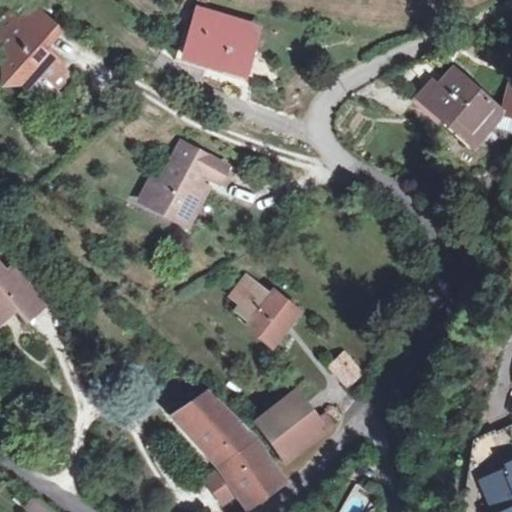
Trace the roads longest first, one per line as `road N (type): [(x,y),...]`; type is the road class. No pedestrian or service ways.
road 1 (residential): [(511,15),(353,81),(321,115),(327,147),(425,219),(437,244),(437,280),(422,331),(364,414)]
road 2 (residential): [(364,414),(259,511)]
